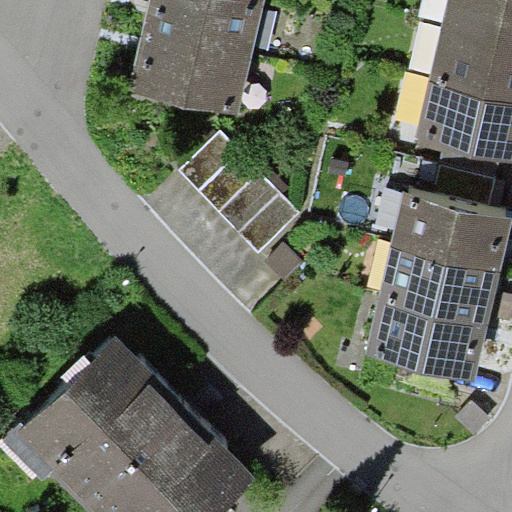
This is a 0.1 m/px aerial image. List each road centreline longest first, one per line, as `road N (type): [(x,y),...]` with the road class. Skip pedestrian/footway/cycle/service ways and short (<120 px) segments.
road 1 (residential): [(443,511),(188,285),(59,130)]
road 2 (residential): [(59,130),(85,0)]
